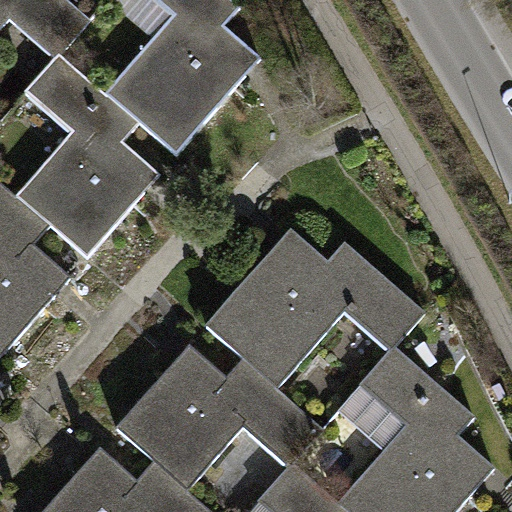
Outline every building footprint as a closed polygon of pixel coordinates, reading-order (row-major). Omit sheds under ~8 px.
[(0,0),(0,52),(16,35),(68,81),(106,33),(67,0),(0,0)] [(246,19),(223,0),(155,0),(186,26),(119,104),(191,165),(268,74),(228,40),(246,19)] [(152,136),(76,72),(68,81),(47,105),(92,143),(31,214),(101,274),(174,191),(134,157),(152,136)] [(0,143),(9,132),(0,124),(0,143)] [(53,236),(0,190),(0,364),(10,373),(75,291),(35,257),(53,236)] [(347,309),(392,349),(396,344),(427,310),(346,238),(328,259),(292,227),(207,320),(244,356),(278,385),(347,309)] [(245,423),(287,459),(320,420),(278,385),(244,356),(229,374),(191,341),(118,426),(158,461),(188,489),(245,423)] [(476,413),(396,344),(392,349),(363,382),(410,423),(340,505),(349,511),(455,511),(496,465),(459,432),(476,413)] [(212,511),(188,489),(158,461),(139,481),(103,447),(40,511),(212,511)] [(349,511),(340,505),(288,466),(259,497),(276,511),(349,511)]
